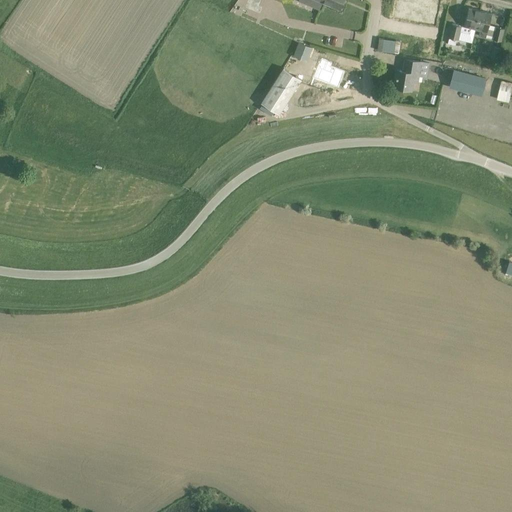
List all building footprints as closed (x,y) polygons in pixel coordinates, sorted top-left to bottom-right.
[(317,0),(339,9),(342,0),(317,0)] [(406,0),(409,1),(408,10),(435,15),(438,0),(406,0)] [(450,23),(447,37),(449,38),(448,44),(455,46),(457,39),(458,40),(460,31),(463,31),(470,33),(471,28),(475,29),(480,10),(468,7),(464,26),(450,23)] [(480,30),(479,35),(486,37),(492,13),(480,10),(475,29),(480,30)] [(496,27),(493,39),(501,41),(504,28),(496,26),(496,27)] [(298,42),(293,56),(307,61),(312,47),(298,42)] [(490,58),(497,60),(500,48),(493,46),(490,58)] [(318,62),(312,78),(337,87),(343,72),(334,68),(336,64),(320,58),(319,62),(318,62)] [(397,69),(394,86),(411,89),(413,81),(417,82),(421,61),(405,58),(403,70),(397,69)] [(283,67),(261,102),(279,114),(301,79),(283,67)] [(481,95),(486,78),(466,72),(454,69),(449,87),(461,90),(462,90),(474,93),(481,95)] [(511,81),(501,79),(498,99),(511,100),(511,81)]
